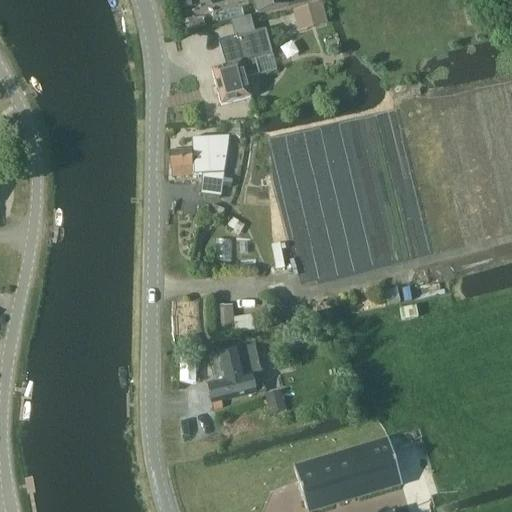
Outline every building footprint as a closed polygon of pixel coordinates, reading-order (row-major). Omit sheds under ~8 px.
[(310,0),(254,0),(258,14),(310,0)] [(299,29),(328,22),(323,1),(294,8),(299,29)] [(250,98),(245,79),(260,75),(256,60),(273,55),(265,29),(236,37),(242,62),(212,70),(222,106),(250,98)] [(170,153),(172,178),(202,176),(200,196),(219,198),(228,138),(193,140),(194,167),(191,167),(190,151),(170,153)] [(217,308),(219,337),(237,336),(235,306),(217,308)] [(222,403),(264,392),(259,373),(250,375),(250,374),(248,375),(242,350),(211,358),(217,383),(207,385),(214,411),(223,409),(222,403)] [(272,418),(289,413),(284,397),(267,403),(272,418)] [(290,464),(305,511),(312,511),(397,486),(382,436),(290,464)]
